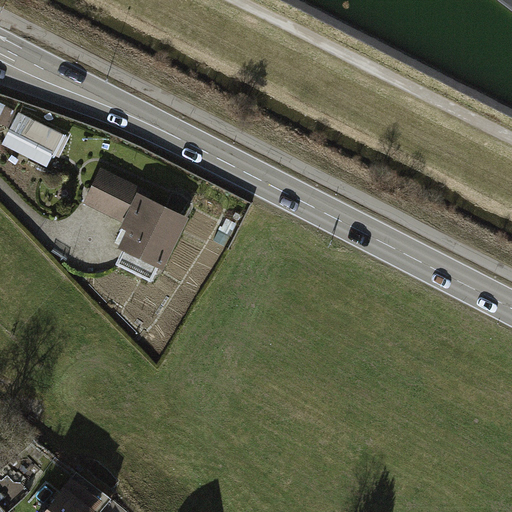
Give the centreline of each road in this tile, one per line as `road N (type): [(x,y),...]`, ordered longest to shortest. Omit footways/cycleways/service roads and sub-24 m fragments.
road 1 (secondary): [(0,52),(511,309)]
road 2 (track): [(235,0),(511,140)]
